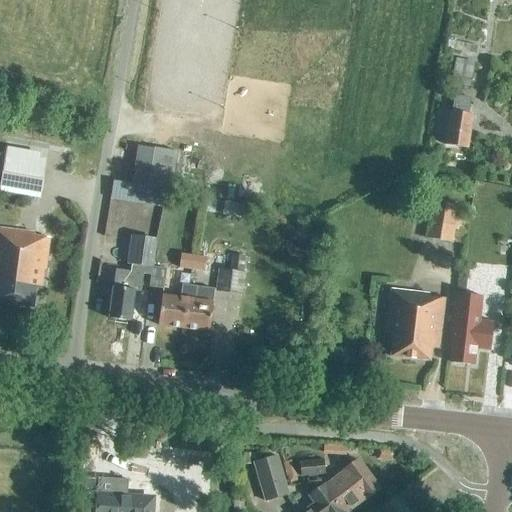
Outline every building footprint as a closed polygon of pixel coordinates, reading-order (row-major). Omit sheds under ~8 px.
[(477,47),(447,41),(445,50),(475,56),(477,47)] [(475,63),(454,59),(449,85),(470,89),(475,63)] [(467,115),(469,99),(453,97),(451,112),(449,112),(444,147),(467,150),(472,115),(467,115)] [(0,194),(40,201),(46,164),(0,156),(0,194)] [(174,173),(149,169),(146,190),(171,194),(174,173)] [(252,222),(255,209),(224,203),(221,216),(252,222)] [(450,245),(457,209),(431,204),(424,240),(450,245)] [(41,293),(48,240),(32,238),(33,234),(0,230),(0,305),(34,310),(36,292),(41,293)] [(150,276),(152,261),(154,241),(131,238),(128,264),(131,265),(130,272),(115,270),(108,320),(129,323),(133,292),(139,292),(142,275),(150,276)] [(218,270),(215,292),(242,296),(245,274),(243,273),(245,257),(232,255),(230,271),(218,270)] [(191,270),(193,258),(180,256),(179,269),(191,270)] [(193,258),(191,270),(203,272),(205,260),(193,258)] [(153,260),(149,287),(163,289),(167,262),(153,260)] [(438,340),(443,300),(428,298),(429,289),(391,284),(385,334),(392,335),(389,357),(429,361),(431,339),(438,340)] [(183,330),(189,287),(181,286),(179,299),(161,297),(157,326),(183,330)] [(189,287),(183,330),(208,333),(212,304),(211,304),(213,291),(189,287)] [(491,318),(493,300),(456,295),(448,363),(474,366),(475,351),(490,353),(493,323),(485,322),(485,317),(491,318)] [(241,467),(250,466),(248,456),(239,458),(241,467)] [(265,503),(288,496),(276,457),(253,464),(265,503)] [(300,478),(324,476),(322,461),(298,463),(300,478)] [(349,468),(341,474),(342,475),(324,488),(342,511),(344,511),(363,499),(365,500),(378,490),(357,461),(349,468)] [(127,481),(84,478),(82,511),(151,511),(152,499),(126,497),(127,481)] [(342,511),(324,488),(320,482),(306,484),(313,493),(310,496),(315,504),(304,511),(342,511)]
